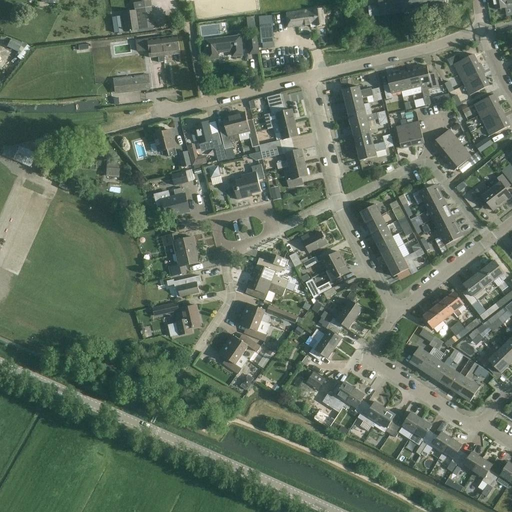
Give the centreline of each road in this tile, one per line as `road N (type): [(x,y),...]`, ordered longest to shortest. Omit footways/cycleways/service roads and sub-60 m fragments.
road 1 (tertiary): [(332,511),(0,362)]
road 2 (residential): [(490,239),(424,163),(337,202)]
road 3 (residential): [(479,423),(469,425),(373,363),(371,349),(396,308)]
road 4 (residential): [(308,78),(483,30)]
road 5 (residential): [(156,115),(308,78)]
road 6 (residential): [(337,202),(308,78)]
road 7 (residential): [(396,308),(337,202)]
